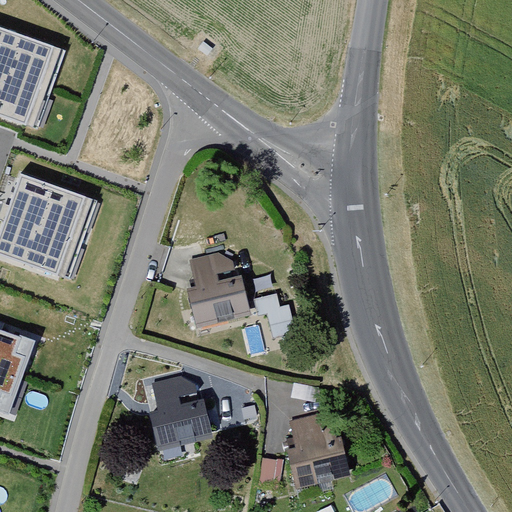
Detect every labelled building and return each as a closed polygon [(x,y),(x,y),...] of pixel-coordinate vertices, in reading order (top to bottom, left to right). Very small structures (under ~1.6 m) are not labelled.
[(44,46),(0,31),(0,114),(19,121),(44,46)] [(200,49),(196,55),(205,62),(210,57),(200,49)] [(63,204),(3,186),(0,195),(0,268),(40,280),(63,204)] [(187,266),(192,291),(183,293),(190,323),(241,313),(235,282),(212,287),(210,278),(229,274),(228,268),(217,259),(187,266)] [(272,299),(249,304),(253,322),(264,319),(270,344),(292,339),(285,310),(275,312),(272,299)] [(0,412),(23,333),(0,326),(0,412)] [(148,390),(154,415),(144,418),(153,454),(205,442),(197,406),(176,411),(174,402),(191,398),(189,390),(182,382),(148,390)] [(285,427),(291,449),(283,451),(294,491),(342,478),(333,445),(310,451),(308,444),(330,438),(327,428),(317,419),(285,427)] [(259,463),(256,494),(273,496),(276,465),(259,463)]
